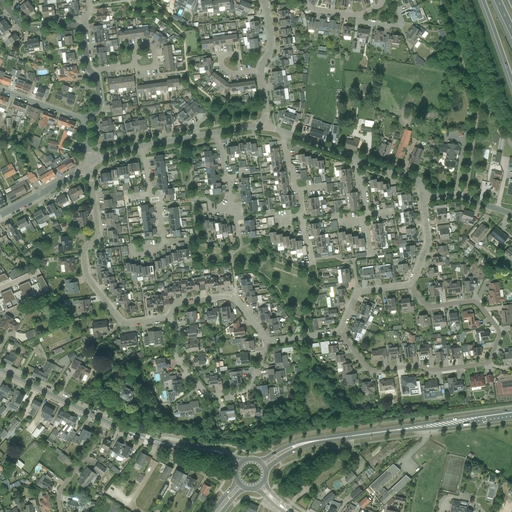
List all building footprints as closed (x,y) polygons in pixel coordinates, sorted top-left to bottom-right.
[(20,7),(24,11),(32,6),(28,1),(27,2),(25,0),(24,0),(19,3),(21,6),(20,7)] [(178,0),(178,2),(176,6),(175,7),(179,9),(180,5),(185,7),(187,4),(188,0),(178,0)] [(191,7),(194,8),(196,3),(194,1),(194,0),(188,0),(187,4),(185,7),(190,9),(191,7)] [(201,2),(201,4),(199,4),(196,3),(194,8),(193,11),(196,12),(197,9),(199,9),(200,13),(204,12),(204,10),(207,9),(206,0),(203,0),(203,1),(201,2)] [(208,0),(206,0),(207,9),(208,13),(213,12),(213,10),(216,10),(217,13),(216,10),(215,4),(212,4),(212,0),(209,1),(208,0)] [(217,0),(218,3),(215,4),(216,10),(217,13),(217,14),(220,14),(220,11),(225,11),(224,7),(223,0),(217,0)] [(231,13),(234,12),(234,10),(233,1),(232,0),(229,1),(229,0),(223,0),(224,7),(225,11),(225,14),(231,13)] [(243,11),(247,2),(244,1),(244,2),(241,1),(240,5),(236,5),(236,1),(233,1),(234,10),(234,12),(237,11),(242,14),(243,11)] [(250,3),(247,2),(243,11),(248,13),(252,5),(249,4),(250,3)] [(48,7),(49,16),(55,15),(54,10),(58,10),(57,3),(53,4),(54,6),(48,7)] [(42,12),(43,17),(49,16),(48,7),(42,8),(42,5),(39,6),(40,12),(42,12)] [(30,17),(36,14),(34,11),(35,10),(32,6),(24,11),(27,16),(29,15),(30,17)] [(411,17),(413,21),(417,20),(419,24),(422,22),(423,23),(424,22),(424,23),(426,22),(426,21),(427,21),(425,16),(420,18),(419,15),(420,15),(420,14),(418,9),(420,9),(419,6),(412,9),(413,11),(410,13),(410,14),(411,14),(412,17),(411,17)] [(75,13),(79,13),(78,7),(68,9),(68,10),(70,10),(70,13),(69,14),(69,17),(75,16),(75,13)] [(108,16),(106,8),(98,9),(99,13),(97,13),(98,21),(101,20),(101,22),(109,21),(109,16),(108,16)] [(293,13),(288,14),(288,10),(286,10),(278,11),(278,14),(280,14),(280,17),(281,17),(281,20),(287,20),(287,19),(293,19),(293,13)] [(319,22),(315,22),(315,18),(309,17),(308,30),(314,31),(313,34),(314,34),(318,34),(318,31),(319,28),(319,22)] [(248,23),(250,22),(250,28),(260,26),(260,24),(258,24),(258,21),(254,22),(254,19),(248,19),(248,23)] [(295,28),(293,19),(287,19),(287,20),(281,20),(279,21),(280,24),(281,23),(282,26),(282,29),(289,29),(290,28),(295,28)] [(319,28),(318,31),(324,32),(323,35),(328,36),(329,29),(329,24),(329,23),(325,23),(326,19),(320,19),(319,22),(319,28)] [(338,37),(340,25),(335,24),(336,21),(330,20),(329,23),(329,24),(329,29),(334,30),(333,36),(338,37)] [(94,31),(94,32),(104,30),(107,30),(107,28),(102,29),(102,26),(104,25),(109,24),(109,21),(101,22),(99,23),(99,26),(93,26),(94,29),(93,29),(93,31),(94,31)] [(0,35),(0,36),(2,39),(9,34),(7,31),(11,28),(8,24),(0,29),(0,35)] [(253,36),(257,36),(256,33),(259,32),(259,29),(260,29),(260,26),(250,28),(248,28),(248,31),(246,31),(246,33),(247,33),(247,34),(247,37),(253,36)] [(418,30),(413,26),(409,31),(418,38),(420,35),(421,37),(425,31),(420,27),(418,30)] [(351,37),(352,28),(343,27),(342,36),(351,37)] [(149,35),(151,36),(152,30),(148,29),(148,28),(142,29),(143,38),(146,38),(146,36),(149,36),(149,35)] [(293,34),(291,34),(290,28),(289,29),(282,29),(280,30),(281,33),(282,32),(283,36),(283,35),(284,38),(284,39),(290,38),(291,37),(293,37),(293,34)] [(156,41),(164,30),(163,32),(158,29),(156,31),(152,30),(151,36),(152,36),(155,39),(154,40),(156,41)] [(364,47),(365,43),(365,39),(368,39),(369,30),(363,29),(362,42),(361,47),(364,47)] [(162,43),(163,45),(168,42),(167,40),(166,38),(164,36),(164,35),(165,35),(167,33),(167,32),(167,31),(165,30),(164,30),(156,41),(158,43),(159,42),(162,44),(162,43)] [(375,35),(374,41),(374,43),(374,45),(379,46),(379,44),(385,45),(385,42),(382,42),(383,32),(376,31),(376,35),(375,35)] [(418,38),(409,31),(406,36),(410,40),(408,42),(414,46),(418,41),(416,40),(418,38)] [(66,45),(73,44),(72,36),(68,37),(68,33),(60,34),(61,42),(58,42),(59,48),(64,47),(64,45),(66,44),(66,45)] [(9,46),(11,44),(12,44),(19,38),(15,34),(11,37),(9,34),(2,39),(5,42),(8,46),(9,46)] [(389,36),(388,43),(385,42),(385,45),(384,53),(387,53),(388,43),(399,45),(400,36),(392,35),(392,36),(389,36)] [(104,42),(104,44),(112,43),(112,40),(109,41),(108,36),(105,36),(95,37),(96,43),(104,42)] [(249,42),(250,45),(259,44),(259,41),(258,42),(257,39),(257,36),(253,36),(247,37),(248,43),(249,42)] [(284,44),(285,47),(295,46),(294,46),(294,44),(293,43),(292,43),(291,37),(290,38),(284,39),(284,38),(282,39),(282,42),(284,42),(284,45),(284,44)] [(33,39),(34,48),(39,48),(40,52),(44,51),(43,43),(39,43),(38,38),(33,39)] [(34,52),(34,48),(33,39),(27,40),(28,45),(24,45),(26,55),(30,54),(29,52),(34,52)] [(162,53),(172,51),(171,45),(170,45),(169,44),(172,43),(171,40),(168,42),(163,45),(164,46),(163,46),(164,50),(162,50),(162,53)] [(96,48),(97,54),(107,52),(111,52),(110,47),(113,46),(118,46),(117,43),(112,43),(104,44),(104,45),(106,44),(106,47),(96,48)] [(260,47),(259,44),(250,45),(250,48),(248,49),(249,54),(255,53),(255,50),(259,50),(258,47),(260,47)] [(282,57),(284,57),(290,56),(292,56),(292,52),(294,52),(296,50),(295,46),(285,47),(285,50),(283,51),(284,54),(282,54),(282,57)] [(67,63),(75,62),(75,61),(75,60),(75,59),(75,58),(74,53),(70,54),(69,48),(59,50),(60,54),(65,53),(67,63)] [(426,61),(415,53),(412,58),(423,66),(426,61)] [(199,57),(200,63),(200,66),(213,64),(213,61),(211,61),(210,58),(209,58),(209,55),(199,57)] [(293,59),(292,56),(290,56),(284,57),(284,60),(279,60),(280,63),(278,64),(279,67),(289,65),(293,64),(292,59),(293,59)] [(204,76),(212,71),(212,70),(212,66),(213,66),(213,64),(200,66),(200,68),(202,68),(203,71),(205,71),(207,74),(204,76)] [(74,76),(77,75),(76,66),(64,68),(64,69),(60,70),(61,76),(58,76),(59,81),(65,80),(66,81),(74,80),(74,76)] [(272,72),(272,78),(286,76),(285,71),(284,71),(283,67),(276,68),(277,72),(272,72)] [(211,80),(214,82),(218,76),(215,74),(217,72),(214,71),(213,73),(212,71),(204,76),(207,82),(211,80)] [(2,83),(9,86),(11,80),(12,77),(9,76),(8,79),(4,77),(2,83)] [(214,87),(216,89),(218,86),(224,78),(222,77),(221,78),(218,76),(214,82),(217,84),(214,87)] [(287,76),(286,76),(272,78),(273,83),(278,83),(279,86),(287,85),(290,85),(290,81),(288,81),(287,76)] [(224,89),(228,90),(229,84),(228,84),(228,83),(225,81),(226,80),(224,78),(218,86),(216,89),(221,92),(223,90),(224,89)] [(15,88),(22,90),(25,82),(18,79),(17,82),(16,82),(15,88)] [(32,84),(25,82),(22,90),(29,93),(32,84)] [(232,92),(238,91),(236,82),(234,82),(234,84),(231,84),(231,85),(229,84),(228,90),(232,91),(232,92)] [(72,104),(75,96),(67,93),(69,87),(64,85),(61,91),(59,90),(56,99),(72,104)] [(274,90),(275,96),(288,94),(288,89),(287,89),(287,85),(279,86),(279,90),(274,90)] [(40,97),(41,97),(43,98),(43,97),(45,92),(48,93),(49,90),(44,88),(43,88),(43,89),(39,88),(36,95),(37,96),(40,98),(40,97)] [(289,99),(288,94),(275,96),(275,101),(280,101),(281,104),(290,103),(289,99)] [(318,104),(318,102),(320,102),(321,95),(312,95),(311,104),(318,104)] [(0,107),(5,110),(9,99),(3,97),(0,105),(0,107)] [(110,106),(110,109),(125,107),(127,107),(127,104),(122,104),(121,100),(111,102),(112,105),(110,106)] [(21,103),(17,102),(15,101),(12,110),(14,111),(13,114),(16,115),(16,116),(21,103)] [(196,101),(194,102),(191,105),(189,102),(187,104),(186,104),(193,113),(194,114),(196,116),(198,114),(197,112),(200,109),(197,106),(198,105),(196,101)] [(21,103),(16,116),(16,115),(15,120),(14,123),(18,124),(20,118),(20,117),(23,115),(24,114),(27,105),(26,105),(21,103)] [(181,108),(190,120),(193,118),(191,115),(193,113),(186,104),(186,103),(183,105),(184,106),(181,108)] [(39,116),(40,113),(41,110),(29,106),(27,111),(31,113),(29,118),(30,118),(30,120),(30,121),(34,123),(35,122),(37,115),(39,116)] [(125,110),(124,107),(125,107),(110,109),(110,112),(113,112),(113,116),(123,115),(122,111),(125,110)] [(177,115),(183,122),(186,120),(187,122),(190,120),(181,108),(179,110),(180,113),(177,115)] [(282,121),(288,123),(291,114),(293,110),(287,108),(287,110),(286,109),(278,111),(279,118),(283,119),(282,121)] [(295,120),(298,121),(301,114),(295,112),(295,111),(293,110),(291,114),(288,123),(293,125),(295,120)] [(50,114),(44,111),(43,114),(42,118),(40,125),(46,127),(47,123),(50,114)] [(167,113),(164,114),(166,124),(166,126),(166,125),(166,128),(170,127),(169,125),(173,124),(171,111),(167,112),(167,113)] [(57,116),(50,114),(47,123),(50,124),(53,125),(54,122),(57,116)] [(162,125),(166,124),(164,114),(157,115),(159,129),(163,129),(162,125)] [(137,116),(138,119),(140,129),(140,130),(140,133),(144,132),(143,130),(147,129),(145,119),(142,120),(141,115),(137,116)] [(156,130),(159,129),(157,115),(153,116),(150,116),(152,128),(156,127),(156,130)] [(58,123),(66,126),(68,120),(60,117),(58,123)] [(112,122),(111,118),(101,120),(102,124),(100,124),(100,127),(114,125),(114,122),(112,122)] [(140,129),(138,119),(131,120),(134,134),(137,133),(136,130),(140,129)] [(76,123),(68,120),(66,126),(69,128),(68,131),(72,133),(76,123)] [(130,135),(134,134),(131,120),(128,120),(128,123),(124,123),(126,133),(130,132),(130,135)] [(104,133),(115,132),(114,125),(100,127),(100,130),(104,130),(104,133)] [(309,135),(315,137),(318,130),(312,128),(309,135)] [(402,159),(410,137),(412,131),(403,128),(402,131),(404,132),(395,156),(402,159)] [(64,131),(60,142),(58,148),(62,149),(68,132),(64,131)] [(104,141),(114,140),(113,135),(116,135),(115,132),(104,133),(105,133),(103,134),(101,134),(101,137),(104,137),(104,141)] [(31,138),(29,143),(37,149),(40,141),(31,138)] [(347,140),(344,147),(356,151),(358,144),(353,142),(347,140)] [(378,154),(387,157),(391,144),(388,143),(387,141),(384,140),(383,141),(382,144),(378,154)] [(457,146),(458,145),(448,144),(448,145),(441,144),(440,152),(447,153),(445,161),(444,162),(444,164),(445,165),(445,166),(447,166),(447,168),(448,168),(448,169),(451,169),(452,169),(452,167),(455,168),(455,166),(456,165),(456,162),(455,162),(456,154),(458,155),(459,147),(457,146)] [(277,145),(276,145),(269,146),(269,147),(267,147),(268,156),(279,154),(279,148),(277,148),(277,145)] [(410,162),(418,165),(423,150),(415,147),(412,155),(410,162)] [(304,154),(305,166),(308,165),(309,169),(312,169),(312,167),(310,156),(304,157),(304,154)] [(46,157),(43,158),(44,161),(44,162),(47,166),(49,165),(52,163),(51,161),(47,157),(46,156),(46,157)] [(67,169),(74,165),(69,156),(62,160),(64,164),(67,169)] [(310,156),(312,167),(315,167),(315,171),(318,171),(318,170),(317,161),(317,158),(311,159),(310,156)] [(58,168),(61,173),(67,169),(64,164),(62,160),(62,159),(61,158),(61,157),(55,160),(56,161),(56,164),(57,165),(57,166),(58,168)] [(6,167),(8,170),(10,174),(15,171),(14,169),(12,166),(11,164),(8,166),(6,167)] [(50,166),(48,168),(44,170),(49,179),(56,176),(52,170),(50,166)] [(39,170),(36,171),(38,174),(40,177),(43,183),(49,179),(44,170),(43,167),(39,170)] [(339,176),(340,176),(351,175),(350,169),(342,170),(342,167),(336,168),(336,171),(338,171),(339,176)] [(101,178),(98,179),(98,184),(103,184),(103,183),(107,182),(106,171),(103,172),(103,173),(100,174),(101,178)] [(27,175),(31,183),(37,179),(34,174),(33,175),(32,172),(27,175)] [(492,187),(498,188),(501,174),(495,172),(492,187)] [(378,190),(376,182),(376,179),(370,180),(371,188),(374,188),(374,192),(378,192),(378,190)] [(14,182),(16,184),(16,185),(22,195),(27,192),(27,191),(30,190),(25,180),(20,183),(19,181),(17,180),(14,182)] [(396,193),(395,186),(389,187),(389,184),(383,185),(384,193),(384,197),(387,197),(392,196),(392,193),(396,193)] [(7,194),(10,201),(22,195),(16,185),(10,188),(12,191),(7,194)] [(73,188),(70,190),(73,195),(70,196),(73,202),(79,199),(78,196),(83,193),(80,186),(74,189),(73,188)] [(405,195),(405,191),(399,192),(399,196),(401,195),(402,201),(413,199),(412,196),(410,196),(410,194),(405,195)] [(71,202),(67,194),(65,196),(64,195),(60,197),(60,198),(56,200),(60,206),(68,201),(69,203),(71,202)] [(114,201),(119,201),(118,196),(117,196),(110,197),(111,200),(104,201),(105,208),(112,207),(113,208),(116,208),(117,206),(116,204),(115,203),(114,201)] [(401,209),(407,209),(412,208),(411,205),(412,205),(411,203),(413,202),(413,199),(402,201),(402,206),(400,206),(401,207),(398,207),(398,210),(401,209)] [(326,205),(326,203),(309,205),(310,211),(319,210),(319,209),(322,209),(322,205),(326,205)] [(56,210),(52,204),(46,207),(50,214),(54,213),(57,218),(62,215),(58,209),(56,210)] [(437,215),(449,213),(446,213),(445,208),(447,208),(446,205),(434,206),(435,211),(437,211),(437,215)] [(403,212),(404,218),(415,216),(415,213),(413,213),(412,211),(412,208),(407,209),(401,209),(401,213),(403,212)] [(105,213),(106,219),(118,218),(118,215),(119,215),(119,209),(110,210),(110,213),(105,213)] [(41,210),(34,214),(37,220),(39,225),(44,223),(50,219),(50,218),(48,216),(47,214),(45,216),(41,210)] [(473,225),(475,219),(472,218),(474,213),(471,212),(470,213),(464,210),(462,218),(469,221),(468,223),(473,225)] [(74,227),(74,229),(75,230),(81,227),(80,226),(87,225),(85,212),(78,213),(78,215),(73,216),(73,221),(78,220),(79,222),(77,223),(75,225),(74,227)] [(449,222),(448,219),(450,218),(449,218),(450,217),(450,214),(449,214),(449,213),(437,215),(438,218),(436,219),(436,224),(449,222)] [(403,223),(403,227),(409,226),(409,223),(414,222),(414,220),(415,219),(415,216),(404,218),(405,223),(403,223)] [(31,233),(35,231),(31,222),(28,224),(25,218),(25,219),(21,221),(21,220),(17,223),(20,229),(25,227),(27,231),(29,230),(31,233)] [(120,226),(120,223),(119,223),(118,218),(106,219),(107,225),(112,225),(112,227),(120,226)] [(10,223),(8,224),(7,224),(5,225),(5,226),(4,226),(6,229),(5,229),(6,231),(6,230),(7,231),(8,233),(11,232),(16,241),(22,238),(16,228),(14,229),(10,223)] [(489,230),(482,224),(470,238),(477,244),(489,230)] [(451,229),(450,228),(449,225),(437,226),(437,231),(439,232),(440,235),(449,234),(448,233),(450,233),(451,232),(451,229)] [(108,231),(109,237),(118,236),(117,233),(121,233),(120,226),(112,227),(113,231),(108,231)] [(405,229),(406,235),(417,233),(417,230),(415,230),(415,228),(410,229),(409,226),(403,227),(404,230),(405,229)] [(502,244),(507,238),(495,228),(490,234),(502,244)] [(439,239),(439,244),(452,242),(451,239),(449,239),(449,234),(440,235),(440,238),(439,239)] [(6,235),(2,237),(5,242),(6,242),(7,244),(10,243),(11,242),(9,240),(8,240),(6,235)] [(71,243),(70,236),(61,237),(62,246),(58,247),(59,253),(65,252),(65,251),(71,250),(70,244),(71,243)] [(118,239),(118,236),(109,237),(109,243),(114,242),(115,245),(122,244),(122,238),(118,239)] [(465,237),(458,245),(462,249),(466,243),(473,249),(474,248),(475,246),(469,240),(465,237)] [(295,241),(296,250),(299,249),(300,253),(302,253),(303,255),(306,255),(305,246),(302,246),(301,241),(295,241)] [(402,248),(403,252),(406,252),(414,251),(417,251),(417,247),(415,248),(415,245),(413,246),(412,242),(406,243),(399,244),(399,248),(402,248)] [(436,251),(437,256),(449,254),(448,251),(447,251),(447,245),(437,247),(438,250),(436,251)] [(107,255),(109,252),(115,251),(114,248),(105,249),(105,252),(96,253),(97,259),(108,258),(107,255)] [(1,250),(0,251),(0,252),(4,257),(5,257),(7,259),(9,257),(7,255),(5,253),(4,253),(1,250)] [(393,263),(399,262),(404,261),(404,258),(413,257),(413,254),(414,254),(414,251),(406,252),(403,252),(404,258),(393,259),(393,263)] [(442,256),(433,257),(433,261),(432,262),(432,267),(444,265),(449,264),(448,260),(443,260),(443,261),(443,262),(442,256)] [(66,272),(74,271),(73,263),(74,263),(73,257),(59,259),(59,265),(65,264),(66,272)] [(108,262),(108,258),(97,259),(98,265),(97,265),(97,269),(103,268),(107,268),(107,264),(107,262),(108,262)] [(393,263),(393,265),(393,266),(398,265),(398,271),(402,270),(402,274),(407,273),(407,271),(410,270),(409,266),(407,266),(407,264),(399,265),(399,262),(393,263)] [(394,271),(393,266),(393,265),(390,266),(390,264),(388,264),(386,264),(385,265),(387,279),(390,279),(389,277),(392,277),(391,272),(394,271)] [(380,273),(381,278),(383,278),(383,280),(387,279),(385,265),(379,266),(379,267),(377,267),(377,273),(380,273)] [(345,266),(339,267),(339,270),(341,270),(341,276),(349,275),(348,269),(345,269),(345,266)] [(367,267),(368,270),(370,281),(373,281),(372,279),(375,279),(374,274),(377,273),(377,267),(373,268),(373,266),(367,267)] [(427,273),(428,278),(440,276),(439,272),(438,272),(438,267),(428,268),(429,272),(427,273)] [(12,273),(15,278),(21,275),(15,268),(11,272),(12,273)] [(99,273),(100,278),(114,276),(113,272),(110,273),(108,273),(107,268),(103,268),(97,269),(98,273),(99,273)] [(368,270),(362,271),(362,269),(359,270),(360,276),(363,275),(364,280),(366,280),(366,282),(370,281),(368,270)] [(0,282),(9,279),(4,273),(0,275),(0,282)] [(35,284),(40,296),(44,294),(42,288),(48,286),(42,275),(37,278),(39,283),(35,284)] [(204,278),(201,278),(202,285),(205,285),(205,290),(208,290),(208,288),(212,288),(210,277),(210,275),(204,276),(204,278)] [(225,277),(220,278),(221,288),(226,287),(226,286),(231,285),(229,275),(225,275),(225,277)] [(241,286),(243,286),(250,285),(249,279),(251,279),(250,275),(245,276),(245,279),(240,280),(241,286)] [(115,282),(114,276),(100,278),(100,279),(104,278),(104,284),(110,284),(110,286),(117,286),(116,282),(115,282)] [(202,285),(201,278),(201,277),(191,278),(192,281),(193,290),(197,290),(197,291),(200,291),(199,285),(202,285)] [(214,277),(210,277),(212,288),(217,287),(217,289),(221,288),(220,278),(215,278),(214,277)] [(465,282),(466,292),(473,291),(472,287),(476,287),(476,280),(472,281),(472,277),(468,277),(468,281),(465,282)] [(79,293),(77,282),(71,283),(71,279),(65,280),(66,288),(67,288),(68,294),(79,293)] [(188,282),(188,280),(185,280),(183,281),(182,281),(183,287),(186,287),(187,292),(189,292),(189,291),(193,290),(192,281),(188,282)] [(455,284),(452,284),(451,280),(445,280),(445,286),(447,286),(448,293),(456,292),(456,293),(461,292),(459,281),(455,282),(455,284)] [(29,281),(24,283),(29,294),(33,292),(36,297),(40,296),(35,284),(31,286),(29,281)] [(173,284),(173,286),(175,296),(174,294),(181,293),(180,287),(183,287),(182,281),(179,281),(179,283),(173,284)] [(441,283),(438,283),(438,281),(433,282),(433,286),(430,286),(431,296),(438,295),(437,292),(442,291),(441,283)] [(17,292),(22,303),(26,301),(24,296),(29,294),(24,283),(19,286),(21,290),(17,292)] [(501,302),(505,301),(504,297),(500,297),(499,290),(499,283),(490,284),(491,291),(489,291),(490,296),(490,298),(489,299),(490,304),(501,302)] [(113,291),(113,296),(127,294),(126,291),(125,290),(124,285),(117,286),(110,286),(111,291),(113,291)] [(169,297),(175,296),(173,286),(169,286),(169,288),(164,288),(165,292),(165,299),(170,298),(169,297)] [(332,287),(334,297),(337,296),(337,297),(342,296),(345,295),(344,289),(342,289),(342,286),(336,287),(333,287),(332,287)] [(18,305),(22,303),(17,292),(13,294),(11,289),(6,291),(11,302),(15,300),(18,305)] [(0,299),(0,302),(4,311),(8,309),(6,304),(11,302),(6,291),(0,293),(3,298),(0,299)] [(155,296),(157,308),(157,306),(163,305),(162,299),(165,299),(165,292),(161,293),(161,295),(155,296)] [(123,301),(124,304),(136,302),(133,303),(133,301),(130,301),(130,300),(131,300),(130,294),(127,294),(127,293),(127,294),(113,296),(117,295),(118,302),(123,301)] [(147,305),(148,311),(152,310),(152,308),(157,308),(155,296),(155,295),(151,295),(151,296),(151,298),(152,300),(146,300),(147,305)] [(326,308),(333,307),(339,306),(339,303),(342,303),(342,296),(337,297),(337,296),(334,297),(330,297),(331,307),(326,308)] [(396,311),(394,298),(387,299),(387,304),(384,305),(385,310),(390,310),(390,311),(396,311)] [(408,310),(414,310),(413,303),(409,303),(409,298),(401,299),(402,308),(408,307),(408,310)] [(79,313),(88,312),(88,311),(92,310),(91,305),(90,306),(89,299),(79,301),(80,308),(78,309),(79,313)] [(127,313),(137,312),(136,302),(124,304),(124,308),(126,308),(127,313)] [(373,309),(375,304),(369,302),(367,305),(363,303),(361,308),(369,312),(373,313),(376,315),(377,312),(374,311),(373,309)] [(271,313),(270,307),(265,307),(265,304),(259,305),(259,308),(258,308),(259,314),(260,314),(268,313),(269,313),(271,313)] [(511,311),(511,305),(503,306),(504,311),(502,311),(503,323),(511,322),(511,314),(511,311)] [(234,320),(233,313),(230,313),(229,307),(222,308),(223,319),(227,319),(227,321),(234,320)] [(324,318),(333,317),(337,316),(336,310),(333,310),(333,307),(326,308),(326,311),(328,311),(328,314),(323,315),(324,318)] [(219,316),(218,308),(212,309),(213,311),(207,312),(207,314),(208,320),(216,319),(216,316),(219,316)] [(358,313),(363,315),(362,319),(368,321),(370,316),(372,316),(373,313),(369,312),(361,308),(358,313)] [(469,329),(474,328),(479,327),(478,321),(474,321),(473,314),(472,312),(472,311),(471,310),(467,310),(467,312),(463,312),(464,321),(468,320),(469,326),(469,329)] [(186,319),(186,324),(195,322),(195,319),(197,319),(196,311),(186,312),(187,319),(186,319)] [(454,324),(454,322),(455,322),(455,325),(461,324),(460,319),(457,319),(457,313),(449,314),(450,322),(448,322),(449,326),(453,326),(454,324)] [(431,326),(430,317),(427,318),(426,315),(425,314),(423,314),(422,315),(423,315),(419,316),(419,319),(417,319),(418,324),(424,323),(424,326),(426,326),(431,326)] [(16,331),(18,329),(20,324),(19,323),(20,321),(19,320),(17,318),(15,319),(14,321),(13,320),(13,319),(6,315),(0,325),(0,326),(7,330),(9,327),(13,330),(16,331)] [(446,326),(445,318),(442,319),(441,315),(433,316),(434,324),(435,327),(440,326),(440,327),(446,326)] [(276,320),(281,319),(281,317),(273,318),(270,319),(266,320),(267,325),(269,325),(276,324),(276,320)] [(324,318),(316,319),(312,319),(312,320),(314,331),(318,330),(317,322),(321,322),(321,321),(326,321),(326,324),(334,323),(333,317),(324,318)] [(233,324),(233,328),(229,328),(229,333),(234,332),(234,336),(240,336),(244,335),(245,335),(244,327),(239,328),(239,326),(238,319),(233,324)] [(368,321),(362,319),(361,322),(356,320),(354,326),(362,329),(366,330),(368,325),(367,324),(368,321)] [(108,332),(106,321),(92,323),(93,329),(90,329),(90,334),(94,334),(94,338),(100,337),(100,333),(108,332)] [(274,334),(279,333),(280,333),(280,330),(281,330),(280,323),(278,324),(276,324),(269,325),(269,331),(274,331),(274,334)] [(197,325),(189,326),(190,330),(188,330),(188,333),(188,337),(191,337),(195,337),(197,336),(197,333),(201,333),(201,329),(198,329),(197,325)] [(360,334),(362,329),(354,326),(352,330),(356,332),(353,339),(359,341),(360,339),(361,339),(363,335),(360,334)] [(474,345),(480,344),(480,343),(484,343),(484,340),(489,340),(488,332),(484,333),(483,329),(475,330),(476,334),(476,337),(475,337),(476,341),(477,341),(477,344),(474,344),(474,345)] [(34,337),(31,330),(25,333),(28,340),(34,337)] [(153,331),(148,332),(149,336),(144,337),(145,346),(149,345),(149,344),(154,343),(155,345),(162,344),(161,336),(161,331),(153,332),(153,331)] [(137,345),(135,335),(134,335),(134,333),(130,334),(130,335),(120,336),(121,339),(117,339),(116,340),(117,344),(118,345),(121,344),(131,343),(131,345),(137,345)] [(436,361),(445,360),(443,346),(446,346),(445,337),(441,338),(442,346),(440,348),(434,349),(435,352),(436,361)] [(450,353),(451,359),(459,358),(458,352),(459,352),(459,348),(450,349),(450,345),(446,346),(445,337),(446,346),(447,353),(450,353)] [(249,350),(254,349),(254,343),(253,343),(253,340),(248,341),(247,338),(244,338),(241,338),(231,340),(232,344),(239,343),(240,350),(249,349),(249,350)] [(191,340),(190,340),(190,344),(188,344),(189,352),(199,350),(198,343),(199,343),(199,339),(195,340),(191,340)] [(329,353),(330,353),(336,352),(338,352),(337,345),(330,346),(329,341),(320,342),(321,347),(323,347),(324,353),(322,354),(329,353)] [(405,358),(412,357),(411,351),(415,351),(414,345),(410,345),(409,345),(409,344),(406,345),(406,343),(401,344),(402,349),(404,349),(405,358)] [(398,354),(401,353),(401,347),(397,348),(392,348),(392,346),(391,345),(390,344),(388,344),(387,345),(387,347),(387,349),(387,348),(387,350),(389,350),(390,356),(393,356),(393,359),(396,358),(396,355),(398,355),(398,354)] [(482,355),(480,347),(480,344),(474,345),(467,346),(468,351),(472,351),(473,356),(482,355)] [(419,349),(420,356),(428,355),(428,352),(431,351),(431,345),(425,345),(425,348),(419,349)] [(274,353),(276,364),(279,364),(279,368),(290,366),(289,362),(287,362),(287,355),(282,356),(282,357),(281,357),(280,353),(282,352),(281,348),(274,349),(274,353)] [(510,351),(504,352),(505,359),(503,359),(503,360),(511,358),(511,348),(510,349),(510,351)] [(371,352),(372,360),(379,359),(379,361),(384,360),(383,357),(387,357),(386,349),(378,350),(378,351),(371,352)] [(3,362),(11,366),(15,359),(17,354),(11,351),(9,356),(6,355),(3,362)] [(77,357),(74,352),(68,356),(70,361),(77,357)] [(336,355),(336,352),(330,353),(331,359),(335,359),(336,362),(337,362),(343,361),(345,361),(344,354),(336,355)] [(194,359),(195,366),(205,364),(204,359),(207,359),(206,353),(197,354),(198,358),(194,359)] [(244,356),(244,353),(236,354),(237,360),(241,360),(241,364),(249,363),(248,356),(244,356)] [(166,377),(170,376),(170,372),(166,373),(166,371),(165,371),(163,371),(163,368),(170,367),(169,364),(166,364),(165,358),(155,359),(156,364),(157,364),(158,372),(160,372),(161,380),(163,379),(167,379),(166,377)] [(511,358),(503,360),(504,366),(510,365),(510,368),(511,367),(511,358)] [(81,381),(82,379),(85,381),(88,375),(89,375),(91,371),(87,369),(78,364),(79,362),(75,360),(71,367),(77,370),(74,377),(81,381)] [(45,382),(52,369),(55,370),(57,366),(47,361),(46,363),(49,364),(41,380),(45,382)] [(343,368),(343,371),(349,371),(352,370),(351,363),(343,364),(343,361),(337,362),(338,369),(343,368)] [(32,376),(41,380),(49,364),(46,363),(43,370),(45,371),(44,373),(36,369),(32,376)] [(113,378),(120,375),(119,371),(125,369),(124,365),(120,367),(117,369),(117,368),(113,370),(111,371),(110,371),(113,378)] [(283,383),(282,378),(285,377),(284,370),(275,372),(275,374),(274,374),(273,369),(268,369),(269,380),(276,379),(277,384),(283,383)] [(233,380),(234,384),(242,383),(241,377),(242,377),(241,371),(232,372),(233,376),(231,376),(232,380),(233,380)] [(352,385),(353,384),(355,384),(354,382),(357,382),(356,374),(349,375),(349,371),(343,371),(341,372),(342,379),(343,380),(347,380),(348,386),(348,387),(350,388),(351,388),(352,387),(352,385)] [(485,386),(483,374),(477,375),(477,376),(469,377),(471,388),(485,386)] [(217,386),(222,385),(221,377),(217,377),(217,376),(210,377),(210,375),(205,376),(206,380),(209,380),(210,385),(217,385),(217,386)] [(132,400),(133,399),(133,398),(132,397),(133,393),(132,392),(133,392),(132,391),(134,387),(131,386),(132,384),(134,383),(136,380),(132,378),(132,379),(130,379),(125,377),(124,381),(125,382),(119,395),(128,400),(129,400),(130,400),(132,400)] [(416,387),(415,377),(406,379),(405,377),(401,378),(403,395),(410,394),(410,387),(416,387)] [(463,389),(462,381),(456,382),(455,378),(448,379),(449,383),(448,384),(449,391),(450,393),(450,394),(451,395),(452,394),(453,394),(453,393),(453,391),(457,390),(457,389),(463,389)] [(178,393),(183,392),(183,387),(182,387),(181,380),(173,381),(174,385),(172,385),(173,392),(178,392),(178,393)] [(394,390),(393,380),(386,381),(386,380),(382,380),(383,384),(379,384),(381,392),(386,391),(386,392),(394,391),(394,390)] [(432,382),(423,383),(424,385),(425,393),(426,398),(430,397),(436,396),(436,399),(442,398),(441,386),(438,387),(436,380),(432,381),(432,382)] [(368,392),(372,391),(375,391),(374,383),(371,383),(371,382),(362,383),(363,387),(361,387),(362,392),(368,392)] [(11,397),(14,392),(10,390),(12,388),(3,383),(0,389),(0,390),(1,391),(0,393),(0,401),(1,402),(6,394),(11,397)] [(261,386),(262,396),(270,395),(270,400),(276,399),(276,394),(277,394),(277,387),(273,388),(273,387),(269,388),(269,390),(268,390),(267,388),(267,385),(261,386)] [(13,397),(10,403),(10,402),(7,407),(13,410),(14,409),(17,411),(25,395),(20,392),(17,398),(13,397)] [(38,411),(42,403),(35,399),(31,407),(33,408),(30,414),(33,416),(34,416),(37,410),(38,411)] [(190,404),(183,405),(183,404),(177,405),(178,412),(176,412),(174,413),(175,416),(177,417),(180,416),(180,417),(181,417),(185,416),(185,417),(187,416),(187,415),(193,414),(193,412),(201,411),(201,406),(199,407),(198,401),(190,402),(190,404)] [(255,416),(260,415),(259,409),(255,409),(255,404),(246,405),(246,403),(239,404),(241,413),(244,412),(245,415),(244,415),(244,417),(249,417),(249,415),(255,414),(255,416)] [(51,417),(55,410),(45,404),(41,411),(46,414),(43,418),(42,421),(47,424),(51,417)] [(220,411),(220,413),(221,416),(220,416),(220,422),(235,420),(234,405),(228,406),(228,410),(220,411)] [(60,420),(62,421),(66,413),(61,410),(57,418),(53,424),(57,426),(60,420)] [(66,413),(62,421),(67,423),(71,415),(66,413)] [(67,423),(65,425),(61,430),(60,433),(58,435),(66,440),(67,441),(65,444),(67,445),(72,437),(69,435),(67,434),(73,426),(77,419),(71,415),(67,423)] [(6,428),(7,429),(6,430),(8,432),(9,431),(11,432),(20,422),(15,418),(6,428)] [(45,428),(40,424),(32,435),(36,438),(45,428)] [(89,439),(92,435),(92,433),(83,429),(79,437),(76,435),(72,442),(76,444),(77,443),(79,445),(79,446),(83,439),(86,440),(87,438),(89,439)] [(109,448),(111,443),(110,443),(111,441),(107,440),(107,441),(105,440),(103,444),(102,446),(100,451),(103,453),(103,452),(108,454),(110,450),(109,448)] [(113,458),(116,459),(118,456),(117,456),(122,447),(124,445),(122,444),(122,443),(120,442),(119,442),(117,441),(112,451),(115,453),(113,458)] [(117,456),(118,456),(124,459),(125,457),(128,458),(129,454),(131,454),(131,452),(131,451),(133,448),(127,445),(125,449),(122,447),(117,456)] [(61,452),(59,455),(57,458),(63,463),(68,457),(61,452)] [(150,463),(152,459),(152,458),(141,452),(136,463),(134,465),(141,469),(142,466),(145,461),(150,463)] [(106,469),(98,463),(94,469),(95,469),(93,472),(87,468),(82,474),(84,475),(78,482),(85,488),(88,483),(89,484),(90,483),(91,482),(91,481),(91,480),(95,474),(97,471),(102,475),(106,469)] [(382,487),(393,477),(400,470),(393,464),(370,486),(371,487),(370,487),(368,489),(369,490),(368,490),(369,491),(372,488),(376,492),(378,491),(383,496),(380,499),(384,504),(397,493),(411,480),(406,476),(392,488),(388,492),(384,488),(384,489),(382,487)] [(169,475),(173,469),(167,466),(160,479),(164,481),(167,474),(169,475)] [(12,468),(6,475),(10,478),(16,471),(12,468)] [(182,483),(183,483),(184,482),(187,476),(176,470),(172,478),(175,479),(174,483),(171,488),(178,491),(182,483)] [(52,476),(48,473),(46,476),(44,474),(36,484),(42,489),(43,488),(44,486),(45,487),(50,490),(54,485),(49,481),(50,479),(51,479),(53,477),(52,476)] [(353,473),(345,481),(348,485),(357,477),(353,473)] [(141,483),(145,476),(140,474),(136,481),(141,483)] [(194,489),(196,484),(195,484),(197,480),(191,478),(187,485),(191,487),(186,496),(190,498),(192,494),(192,493),(194,489)] [(1,482),(4,488),(6,492),(21,485),(19,481),(8,486),(5,480),(1,482)] [(202,496),(206,498),(207,495),(209,491),(208,491),(210,487),(204,484),(200,492),(204,493),(202,496)] [(359,488),(350,496),(354,500),(363,492),(359,488)] [(51,507),(49,495),(48,495),(48,492),(46,491),(46,496),(43,496),(44,500),(40,501),(42,510),(43,509),(43,511),(47,511),(47,510),(51,510),(50,507),(51,507)] [(193,502),(195,502),(199,494),(195,492),(189,502),(192,504),(193,502)] [(324,500),(323,500),(321,502),(315,499),(308,511),(309,511),(316,511),(318,509),(320,509),(326,504),(335,496),(332,492),(325,498),(324,499),(324,500)] [(362,509),(370,501),(366,497),(358,504),(362,509)] [(25,511),(34,511),(33,507),(37,507),(36,499),(29,501),(30,505),(25,506),(25,511)] [(79,503),(78,502),(72,501),(71,502),(70,501),(68,500),(66,505),(68,506),(70,509),(74,510),(74,509),(75,510),(78,511),(79,507),(81,508),(87,504),(87,501),(81,500),(80,502),(79,503)] [(472,511),(473,511),(467,509),(468,506),(460,504),(460,502),(453,500),(451,511),(457,511),(458,511),(461,511),(472,511)] [(328,511),(327,511),(335,511),(337,509),(338,509),(340,504),(331,501),(329,506),(327,505),(325,510),(328,511)] [(249,511),(255,511),(258,507),(249,503),(246,510),(243,509),(241,511),(249,511)]
